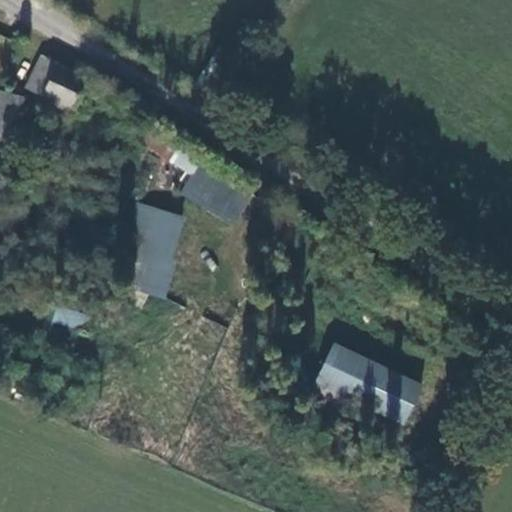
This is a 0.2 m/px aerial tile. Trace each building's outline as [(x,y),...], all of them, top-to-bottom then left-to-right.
[(86,80),(43,56),(26,86),(69,111),(86,80)] [(0,127),(2,129),(0,143),(0,152),(15,158),(26,99),(7,94),(0,122),(0,127)] [(192,157),(142,126),(132,143),(181,174),(192,157)] [(182,194),(234,222),(252,187),(200,159),(182,194)] [(183,217),(136,203),(113,283),(165,298),(175,262),(171,260),(183,217)] [(56,305),(44,338),(79,350),(91,317),(56,305)] [(423,383),(333,343),(307,402),(358,424),(363,413),(402,430),(423,383)]
